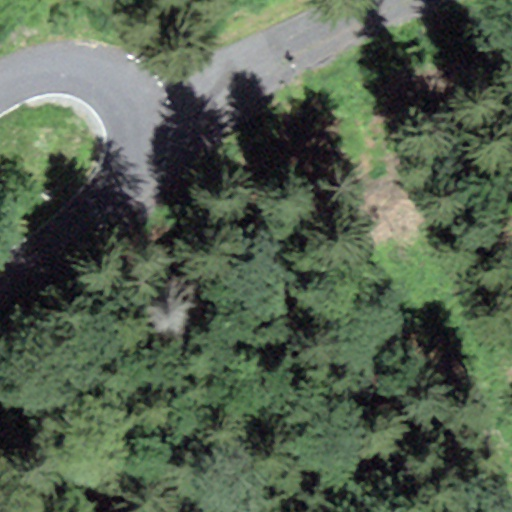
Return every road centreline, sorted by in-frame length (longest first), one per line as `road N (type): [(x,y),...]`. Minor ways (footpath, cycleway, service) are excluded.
road 1 (unclassified): [(0,286),(85,228),(128,174),(138,108)]
road 2 (unclassified): [(138,108),(322,24)]
road 3 (unclassified): [(138,108),(104,74),(79,69),(17,76),(0,87)]
